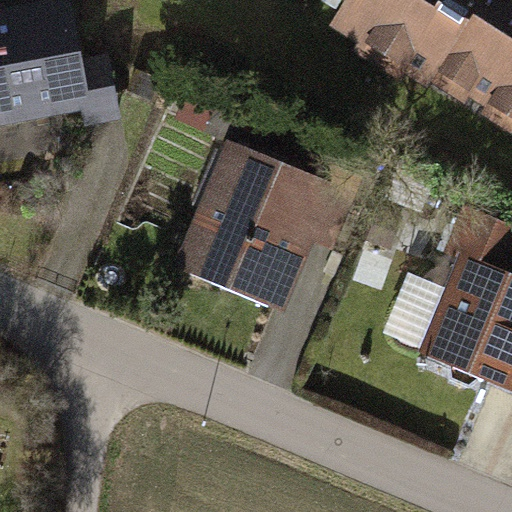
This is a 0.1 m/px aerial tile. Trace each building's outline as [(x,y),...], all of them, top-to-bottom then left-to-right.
[(94,0),(75,0),(0,11),(0,118),(95,104),(98,120),(127,115),(118,61),(104,63),(94,0)] [(511,0),(355,0),(342,20),(511,111),(511,0)] [(312,226),(330,182),(238,144),(192,256),(284,294),(312,226)] [(330,182),(312,226),(342,238),(369,171),(339,159),(330,182)] [(463,260),(511,280),(511,277),(511,230),(464,211),(446,253),(463,260)] [(511,280),(463,260),(451,289),(413,273),(389,333),(511,383),(511,280)]
